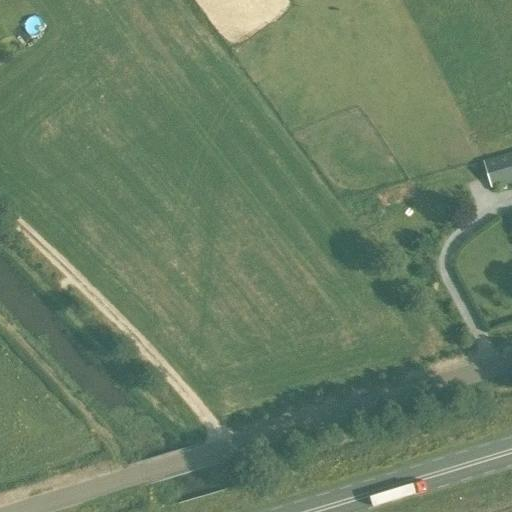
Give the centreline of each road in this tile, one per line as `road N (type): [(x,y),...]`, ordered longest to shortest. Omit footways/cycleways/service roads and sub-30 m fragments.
road 1 (unclassified): [(18,511),(511,361)]
road 2 (track): [(0,215),(230,446)]
road 3 (primary): [(305,511),(511,449)]
